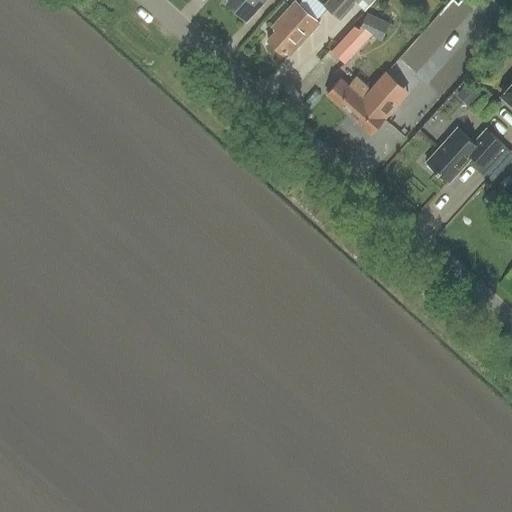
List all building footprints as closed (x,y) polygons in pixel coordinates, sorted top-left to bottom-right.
[(229,0),(227,4),(240,15),(244,11),(251,17),(266,0),(229,0)] [(327,0),(323,6),(339,20),(355,3),(353,2),(354,0),(327,0)] [(354,0),(353,2),(355,3),(364,11),(373,0),(354,0)] [(319,23),(296,2),(272,28),(276,32),(268,41),(284,54),(286,52),(289,55),(319,23)] [(387,73),(385,75),(371,90),(349,115),(372,135),(385,121),(383,120),(408,92),(387,73)] [(371,90),(359,79),(357,77),(348,86),(340,79),(326,94),(349,115),(371,90)] [(511,108),(511,82),(499,97),(511,108)] [(470,107),(482,95),(469,83),(458,96),(470,107)] [(457,129),(448,139),(434,154),(426,162),(449,183),(473,157),(484,168),(485,167),(504,146),(486,130),(473,144),(457,129)]
